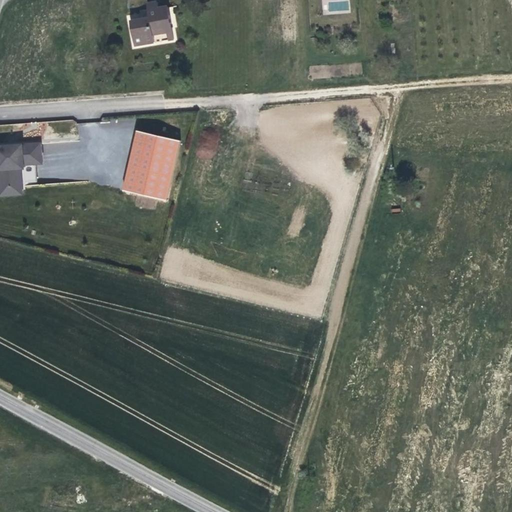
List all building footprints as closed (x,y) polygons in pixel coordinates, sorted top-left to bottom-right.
[(129,24),(133,47),(152,45),(151,37),(158,36),(171,34),(167,9),(156,11),(155,4),(144,6),(146,24),(141,25),(141,22),(129,24)] [(172,43),(171,34),(158,36),(159,44),(172,43)] [(182,140),(140,130),(125,190),(169,200),(182,140)] [(0,166),(1,187),(24,186),(27,186),(27,182),(38,181),(37,163),(44,163),(43,142),(0,145),(0,166)] [(24,193),(24,186),(1,187),(2,194),(24,193)]
